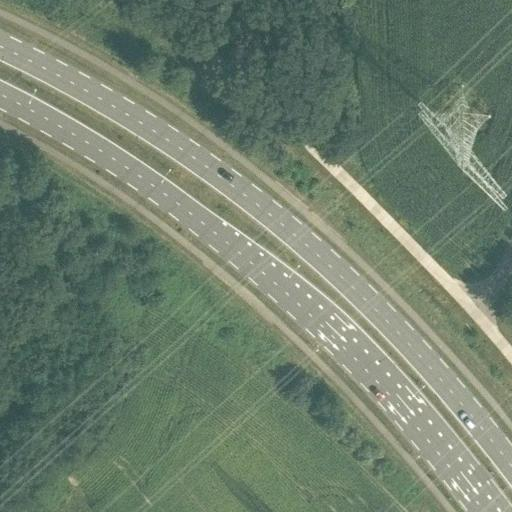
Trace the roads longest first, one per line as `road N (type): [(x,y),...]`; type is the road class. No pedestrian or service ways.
road 1 (primary): [(511,466),(365,299),(259,206),(128,115),(0,47)]
road 2 (primary): [(0,95),(212,228),(361,365),(481,511)]
road 3 (unclassified): [(478,317),(258,95),(125,0)]
